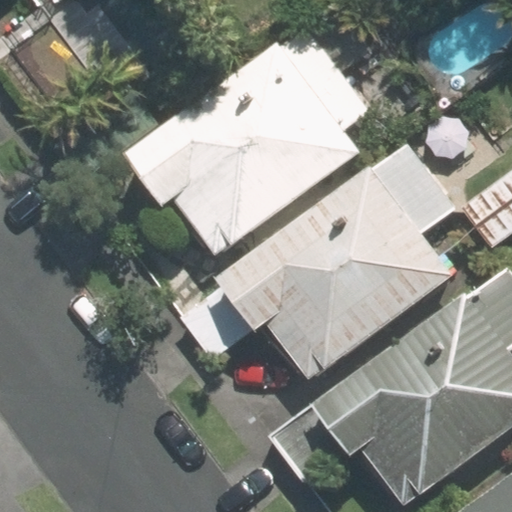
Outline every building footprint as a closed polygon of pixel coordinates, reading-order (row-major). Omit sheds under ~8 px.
[(183,0),(92,0),(145,67),(202,24),(183,0)] [(511,22),(497,0),(482,0),(415,44),(449,96),(511,54),(511,22)] [(319,24),(148,148),(189,206),(196,201),(234,253),(379,148),(364,128),(384,114),(319,24)] [(470,206),(432,157),(402,181),(388,164),(191,318),(229,368),(285,324),(328,380),(469,270),(438,230),(470,206)] [(511,169),(475,197),(511,245),(511,169)] [(511,265),(335,409),(326,398),(278,437),(316,484),(370,440),(428,511),(511,443),(511,265)] [(511,511),(511,489),(483,511),(511,511)]
